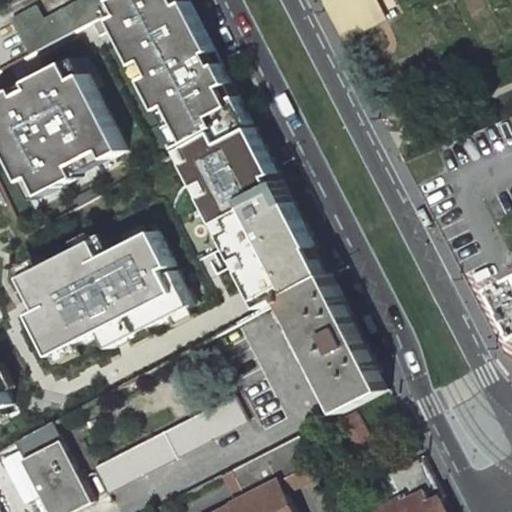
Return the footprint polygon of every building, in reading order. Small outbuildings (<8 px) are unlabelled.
[(118,2),(116,0),(82,0),(46,19),(39,6),(14,19),(32,54),(100,19),(97,12),(111,5),(118,2)] [(259,126),(192,0),(120,0),(118,2),(111,5),(186,149),(194,145),(221,131),(226,143),(259,126)] [(323,0),(346,43),(391,20),(380,0),(323,0)] [(9,117),(0,121),(0,123),(30,181),(40,176),(50,195),(84,177),(79,166),(110,150),(115,160),(131,151),(90,74),(81,79),(73,63),(35,82),(39,89),(25,96),(22,90),(1,100),(9,117)] [(224,223),(254,208),(250,200),(287,181),(259,126),(226,143),(221,131),(194,145),(186,149),(201,179),(224,223)] [(287,181),(250,200),(254,208),(298,293),(335,274),(287,181)] [(254,208),(224,223),(268,309),(289,298),(291,297),(298,293),(254,208)] [(102,242),(30,278),(39,296),(47,311),(39,315),(60,356),(105,333),(112,347),(117,345),(131,338),(134,344),(153,334),(151,329),(170,319),(173,324),(193,314),(190,309),(196,306),(188,291),(183,293),(171,271),(179,267),(162,233),(138,245),(120,254),(111,259),(102,242)] [(385,374),(335,274),(298,293),(291,297),(289,298),(305,328),(298,331),(323,380),(329,377),(337,391),(340,397),(385,374)] [(0,413),(17,405),(0,370),(0,413)] [(349,414),(394,392),(390,383),(385,374),(340,397),(344,406),(349,414)] [(237,394),(96,466),(110,493),(251,421),(237,394)] [(17,405),(0,413),(0,424),(22,413),(17,405)] [(78,511),(99,502),(59,422),(33,436),(0,454),(0,507),(4,506),(19,498),(12,484),(27,476),(21,464),(29,460),(55,511),(78,511)] [(307,511),(296,486),(324,474),(308,438),(228,474),(239,500),(213,511),(307,511)] [(378,511),(455,511),(433,460),(420,465),(430,488),(378,511)]
